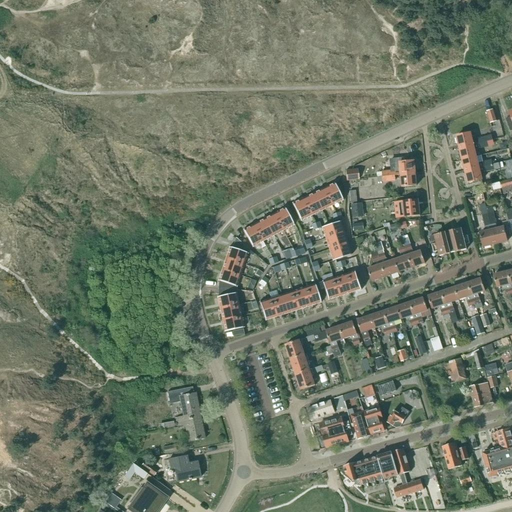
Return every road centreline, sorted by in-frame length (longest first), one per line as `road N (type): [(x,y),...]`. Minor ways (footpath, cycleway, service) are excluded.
road 1 (tertiary): [(211,354),(194,274),(223,220),(437,113)]
road 2 (residential): [(309,465),(294,406),(511,331)]
road 3 (residential): [(511,411),(309,465)]
road 4 (residential): [(372,300),(211,354)]
road 5 (residential): [(511,255),(372,300)]
road 6 (tertiary): [(242,472),(241,442),(211,354)]
